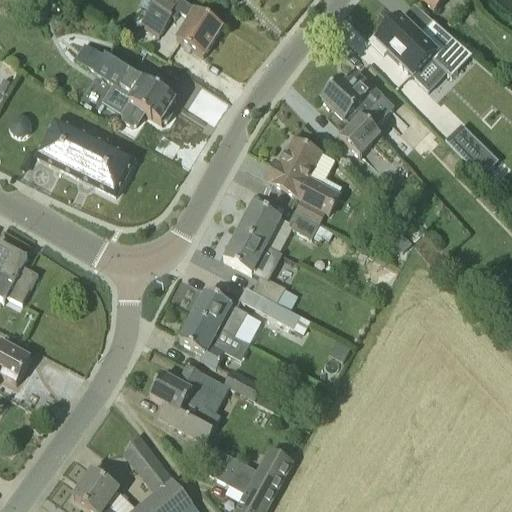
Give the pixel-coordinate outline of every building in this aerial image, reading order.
[(175,0),(157,0),(139,29),(158,42),(171,20),(175,22),(179,16),(188,21),(174,43),(203,61),(222,30),(175,0)] [(446,0),(415,0),(433,16),(447,0),(446,0)] [(389,32),(373,50),(384,61),(388,57),(416,83),(434,63),(457,83),(475,64),(419,14),(407,27),(404,24),(393,36),(389,32)] [(113,90),(102,108),(122,121),(121,121),(122,127),(131,132),(136,131),(144,119),(161,129),(162,127),(167,126),(171,120),(169,114),(174,106),(165,100),(173,88),(137,67),(129,79),(83,51),(74,66),(87,74),(113,90)] [(181,75),(173,88),(182,94),(176,103),(214,127),(228,105),(181,75)] [(321,103),(349,131),(360,119),(363,122),(382,101),(356,76),(346,87),(341,82),(330,93),(328,92),(321,99),(323,101),(321,103)] [(382,141),(363,122),(360,119),(349,131),(339,141),(361,161),(382,141)] [(54,126),(36,162),(115,201),(133,165),(54,126)] [(498,165),(461,129),(445,145),(481,182),(498,165)] [(310,183),(322,162),(323,159),(294,144),(280,169),(275,167),(265,185),(298,203),(297,205),(329,222),(341,199),(310,183)] [(362,172),(387,198),(410,176),(385,150),(362,172)] [(295,215),(289,227),(254,208),(238,237),(267,252),(278,258),(291,233),(311,244),(313,241),(319,230),(320,228),(295,215)] [(387,217),(395,226),(403,219),(394,210),(387,217)] [(333,237),(319,230),(313,241),(320,245),(322,241),(329,245),(333,237)] [(267,252),(238,237),(223,265),(252,281),(267,252)] [(392,254),(406,262),(413,249),(399,242),(392,254)] [(2,306),(3,307),(6,301),(22,309),(23,308),(22,308),(37,280),(38,279),(22,271),(27,262),(26,261),(26,262),(0,248),(0,304),(2,306)] [(261,280),(252,295),(277,309),(285,293),(261,280)] [(299,321),(277,309),(252,295),(245,291),(238,305),(292,335),(299,321)] [(233,340),(246,317),(205,296),(193,319),(233,340)] [(498,330),(511,316),(511,309),(510,307),(511,301),(502,300),(501,306),(487,319),(498,330)] [(216,374),(233,340),(193,319),(179,346),(204,359),(200,366),(216,374)] [(0,380),(16,389),(30,364),(1,347),(0,348),(0,380)] [(157,422),(205,449),(221,421),(216,418),(229,393),(223,390),(188,370),(178,388),(162,379),(149,402),(164,410),(157,422)] [(255,407),(259,398),(263,390),(231,373),(223,390),(229,393),(255,407)] [(278,408),(259,398),(255,407),(273,417),(278,408)] [(137,439),(124,458),(156,499),(139,511),(183,511),(190,507),(137,439)] [(276,457),(291,464),(295,457),(280,449),(276,457)] [(215,454),(203,476),(246,499),(238,511),(266,511),(292,465),(291,464),(276,457),(270,454),(257,477),(215,454)] [(93,476),(74,503),(86,511),(108,511),(120,495),(93,476)]
